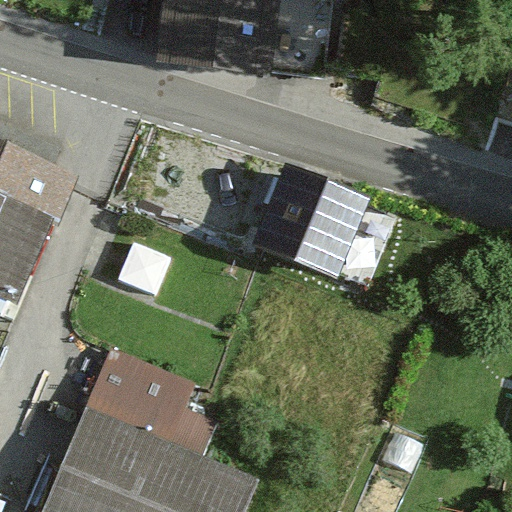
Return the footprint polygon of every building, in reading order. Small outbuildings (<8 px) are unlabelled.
[(171,0),(165,60),(264,72),(272,0),(171,0)] [(0,153),(0,314),(1,315),(59,178),(0,153)] [(285,171),(256,249),(334,278),(363,199),(285,171)] [(108,352),(85,412),(207,459),(222,419),(184,404),(191,385),(108,352)] [(85,412),(46,511),(242,511),(256,478),(207,459),(85,412)]
